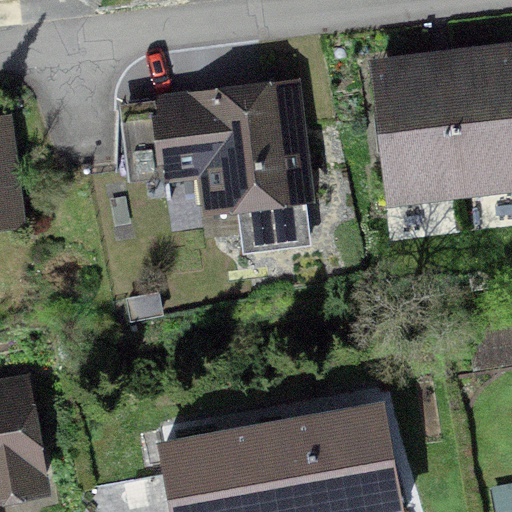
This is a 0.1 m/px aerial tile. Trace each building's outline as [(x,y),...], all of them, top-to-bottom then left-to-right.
[(440,40),(458,186),(511,179),(511,30),(474,35),(440,40)] [(458,186),(440,40),(402,44),(369,48),(386,194),(458,186)] [(298,70),(155,87),(157,105),(152,105),(158,159),(165,158),(167,177),(199,173),(203,208),(226,206),(229,231),(241,230),(243,246),(312,238),(307,195),(313,194),(298,70)] [(12,104),(0,105),(0,223),(27,220),(12,104)] [(511,299),(466,306),(473,361),(511,355),(511,299)] [(31,366),(0,371),(0,493),(53,484),(31,366)] [(404,511),(383,399),(156,443),(169,511),(404,511)] [(511,511),(511,479),(491,483),(496,511),(511,511)]
